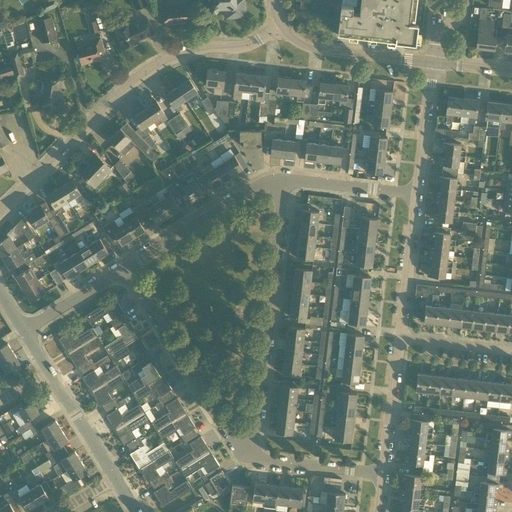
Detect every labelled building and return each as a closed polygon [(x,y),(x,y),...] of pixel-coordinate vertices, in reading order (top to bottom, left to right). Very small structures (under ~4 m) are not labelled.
[(46,10),(58,6),(55,0),(54,0),(43,4),(46,10)] [(130,0),(135,11),(147,6),(146,4),(151,2),(150,0),(130,0)] [(213,0),(213,5),(212,5),(211,7),(211,10),(213,12),(215,12),(217,10),(217,9),(226,8),(226,18),(245,17),(244,0),(213,0)] [(300,0),(300,8),(327,11),(328,1),(336,2),(336,0),(300,0)] [(361,0),(360,13),(352,13),(353,6),(345,5),(341,4),(337,35),(350,36),(357,37),(399,42),(412,44),(414,24),(417,0),(361,0)] [(488,0),(488,6),(508,8),(509,0),(488,0)] [(157,13),(160,12),(161,20),(165,20),(165,26),(174,25),(174,24),(190,22),(188,7),(171,9),(170,6),(164,7),(163,3),(156,3),(157,13)] [(504,13),(503,13),(502,24),(510,25),(511,12),(504,11),(504,13)] [(56,39),(54,29),(51,17),(37,21),(42,42),(56,39)] [(154,34),(147,18),(132,25),(131,23),(114,31),(122,50),(139,42),(139,40),(154,34)] [(494,50),(495,40),(495,37),(496,29),(493,29),(493,22),(480,20),(477,48),(494,50)] [(98,31),(95,21),(89,23),(92,32),(98,31)] [(106,58),(100,37),(89,40),(90,45),(87,45),(77,48),(82,64),(106,58)] [(24,76),(17,52),(10,54),(16,78),(24,76)] [(10,65),(0,68),(0,76),(8,74),(13,73),(10,65)] [(207,80),(206,85),(214,86),(213,94),(214,95),(222,96),(224,82),(225,72),(208,70),(207,80)] [(249,91),(251,75),(236,73),(233,98),(240,99),(241,90),(249,91)] [(249,91),(256,92),(255,100),(263,101),(266,76),(251,75),(249,91)] [(276,92),(276,98),(282,99),(283,93),(290,94),(292,79),(291,79),(292,78),(284,77),(284,79),(278,78),(277,88),(276,92)] [(45,78),(45,82),(38,82),(38,87),(42,89),(41,93),(43,93),(42,105),(56,107),(58,91),(60,92),(61,80),(45,78)] [(290,94),(297,94),(296,101),(303,101),(304,95),(306,81),(292,79),(290,94)] [(189,80),(177,87),(186,99),(191,108),(198,103),(196,100),(201,97),(195,88),(189,80)] [(334,84),(333,84),(333,83),(327,82),(327,83),(320,83),(319,93),(319,97),(318,105),(318,108),(320,109),(323,106),(323,104),(325,104),(325,98),(332,99),(334,84)] [(348,86),(334,84),(332,99),(339,99),(339,106),(345,106),(345,100),(346,100),(348,86)] [(177,87),(166,95),(171,104),(177,112),(183,108),(180,103),(186,99),(177,87)] [(391,103),(393,91),(376,89),(374,101),(391,103)] [(216,111),(214,108),(207,97),(201,101),(210,115),(216,111)] [(461,115),(463,99),(448,97),(446,121),(453,121),(454,114),(461,115)] [(461,115),(460,123),(475,124),(477,100),(463,99),(461,115)] [(267,114),(274,115),(279,115),(280,109),(275,109),(276,101),(268,100),(268,104),(267,114)] [(226,117),(227,102),(216,101),(215,107),(214,108),(216,111),(220,117),(226,117)] [(390,115),(391,103),(374,101),(373,113),(390,115)] [(501,103),(487,101),(485,119),(487,122),(486,126),(498,127),(501,103)] [(145,109),(156,126),(168,119),(164,114),(164,113),(156,102),(145,109)] [(227,102),(226,117),(233,117),(235,103),(227,102)] [(266,116),(267,114),(268,104),(260,103),(259,116),(266,116)] [(303,103),(301,118),(304,118),(309,119),(310,104),(303,103)] [(498,127),(498,129),(506,129),(507,122),(511,122),(511,104),(501,103),(498,127)] [(310,119),(330,121),(331,113),(318,111),(318,108),(318,105),(310,104),(309,119),(310,119)] [(145,109),(133,117),(141,129),(142,129),(145,134),(156,126),(145,109)] [(344,109),(343,123),(351,124),(352,110),(344,109)] [(182,130),(185,134),(192,130),(180,113),(174,117),(182,130)] [(388,127),(390,115),(373,113),(371,125),(388,127)] [(182,130),(174,117),(167,121),(176,134),(182,130)] [(286,123),(287,118),(274,117),(274,122),(274,126),(286,127),(286,123)] [(302,139),(304,125),(304,120),(287,118),(286,123),(297,124),(295,138),(302,139)] [(320,127),(321,122),(309,121),(310,119),(309,119),(304,118),(304,120),(304,125),(320,127)] [(126,122),(109,140),(116,147),(124,155),(130,149),(135,145),(152,162),(158,155),(153,149),(143,139),(138,135),(133,130),(126,122)] [(0,146),(9,142),(0,125),(0,146)] [(478,141),(478,140),(479,126),(473,126),(472,133),(469,133),(468,139),(478,141)] [(478,140),(478,141),(484,142),(485,142),(487,127),(479,126),(478,140)] [(459,131),(455,131),(445,130),(444,137),(454,138),(459,139),(459,131)] [(261,147),(261,132),(239,132),(239,141),(243,141),(243,147),(261,147)] [(150,135),(143,139),(153,149),(157,146),(150,135)] [(386,150),(387,137),(370,135),(369,148),(386,150)] [(212,143),(215,147),(225,141),(223,137),(212,143)] [(282,157),(284,140),(272,139),(270,156),(282,157)] [(296,142),(284,140),(282,157),(294,158),(296,142)] [(445,154),(464,156),(465,151),(460,150),(460,144),(443,142),(442,149),(446,149),(445,154)] [(215,147),(212,143),(202,149),(205,153),(215,147)] [(317,161),(319,144),(306,143),(304,160),(317,161)] [(328,162),(330,146),(319,144),(317,161),(328,162)] [(343,147),(330,146),(328,162),(341,164),(343,147)] [(384,161),(386,150),(369,148),(367,159),(384,161)] [(194,160),(205,153),(202,149),(197,152),(195,150),(191,153),(192,155),(194,160)] [(111,169),(102,160),(95,153),(88,161),(90,163),(81,173),(88,180),(95,186),(111,169)] [(464,162),(464,156),(445,154),(444,159),(441,158),(440,165),(445,165),(444,171),(457,173),(459,161),(464,162)] [(1,155),(0,155),(0,173),(8,169),(1,155)] [(234,155),(224,162),(233,176),(243,170),(239,162),(234,155)] [(367,159),(367,162),(366,172),(383,174),(384,161),(367,159)] [(130,171),(119,160),(114,165),(123,178),(130,171)] [(233,176),(224,162),(214,168),(222,182),(233,176)] [(173,184),(179,195),(185,191),(192,201),(203,194),(198,186),(194,180),(188,183),(186,179),(183,174),(178,178),(170,166),(164,169),(168,176),(168,177),(173,184)] [(214,168),(203,174),(212,189),(222,182),(214,168)] [(442,183),(441,188),(460,190),(461,185),(456,184),(456,178),(457,173),(444,171),(444,176),(439,176),(438,182),(442,183)] [(60,187),(67,200),(74,196),(78,203),(81,201),(85,207),(93,202),(85,190),(80,193),(77,189),(72,180),(60,187)] [(165,197),(159,201),(168,216),(180,209),(173,198),(179,195),(173,184),(166,188),(167,189),(168,190),(163,193),(165,197)] [(60,187),(47,195),(55,208),(52,210),(50,211),(66,235),(69,233),(71,232),(63,220),(66,218),(62,212),(65,211),(65,210),(71,206),(67,200),(60,187)] [(441,188),(440,192),(437,192),(436,198),(454,200),(454,195),(460,195),(460,190),(441,188)] [(135,201),(144,216),(150,213),(157,223),(168,216),(159,201),(153,205),(150,200),(145,203),(144,201),(141,197),(135,201)] [(436,198),(436,204),(439,205),(438,209),(458,212),(458,206),(453,206),(454,200),(436,198)] [(124,223),(133,237),(145,230),(138,220),(144,216),(135,201),(136,203),(129,206),(133,212),(122,219),(124,223)] [(50,211),(45,202),(26,213),(34,227),(48,219),(60,238),(66,235),(53,215),(50,211)] [(348,215),(349,215),(350,205),(344,204),(341,227),(346,227),(348,215)] [(301,222),(317,224),(319,212),(302,209),(301,222)] [(438,209),(438,214),(435,214),(434,220),(451,222),(452,216),(457,217),(458,212),(438,209)] [(0,241),(0,252),(3,257),(24,244),(23,243),(16,248),(12,242),(21,234),(21,235),(25,233),(29,240),(35,236),(23,217),(5,236),(6,237),(4,239),(0,241)] [(361,217),(359,229),(376,231),(378,219),(361,217)] [(124,223),(118,226),(116,222),(115,222),(114,220),(102,227),(109,238),(115,234),(122,245),(133,237),(124,223)] [(299,234),(316,236),(317,224),(301,222),(299,234)] [(482,232),(482,226),(477,225),(477,224),(463,222),(462,229),(475,231),(482,232)] [(80,229),(82,234),(93,227),(90,223),(80,229)] [(454,246),(454,240),(449,239),(450,234),(449,233),(450,228),(438,227),(437,232),(433,231),(432,238),(435,238),(434,243),(454,246)] [(80,229),(69,236),(72,240),(82,234),(80,229)] [(376,231),(359,229),(358,241),(375,243),(376,231)] [(298,246),(315,248),(316,236),(299,234),(298,246)] [(62,246),(72,240),(69,236),(59,242),(62,246)] [(100,238),(89,245),(98,259),(109,253),(100,238)] [(356,253),(373,255),(375,243),(358,241),(356,253)] [(62,246),(59,242),(49,248),(52,252),(62,246)] [(434,243),(434,248),(431,248),(430,254),(447,256),(448,251),(453,251),(454,246),(434,243)] [(24,260),(23,259),(20,254),(27,249),(24,244),(3,257),(10,268),(12,267),(24,260)] [(79,251),(88,266),(98,259),(89,245),(79,251)] [(298,246),(296,258),(313,260),(315,248),(298,246)] [(334,267),(335,250),(331,250),(329,260),(318,259),(317,265),(334,267)] [(69,257),(78,272),(88,266),(79,251),(69,257)] [(373,255),(356,253),(345,251),(344,261),(347,261),(347,262),(355,263),(355,265),(372,267),(373,255)] [(23,259),(24,260),(12,267),(15,271),(30,262),(33,260),(36,258),(33,253),(23,259)] [(36,258),(33,260),(37,266),(45,261),(49,259),(45,253),(36,258)] [(432,265),(451,267),(452,262),(447,261),(447,256),(430,254),(429,260),(432,260),(432,265)] [(69,257),(58,264),(67,278),(78,272),(69,257)] [(33,260),(30,262),(15,271),(17,275),(30,267),(37,266),(33,260)] [(450,273),(451,267),(432,265),(431,270),(428,269),(427,276),(445,278),(445,272),(450,273)] [(23,289),(38,280),(30,267),(17,275),(15,277),(23,289)] [(293,280),(310,282),(312,270),(295,268),(293,280)] [(49,273),(52,277),(57,285),(63,281),(55,269),(49,273)] [(345,286),(352,287),(369,289),(371,277),(354,275),(354,277),(346,276),(345,286)] [(484,279),(485,275),(480,275),(479,288),(500,290),(501,285),(490,284),(491,280),(484,279)] [(46,292),(38,280),(23,289),(31,301),(46,292)] [(292,292),(309,294),(310,282),(293,280),(292,292)] [(347,286),(345,298),(351,299),(368,301),(369,289),(352,287),(347,286)] [(428,286),(428,293),(433,294),(431,306),(426,306),(424,322),(436,324),(438,307),(439,292),(440,287),(428,286)] [(309,294),(292,292),(291,304),(308,306),(309,294)] [(115,297),(85,316),(86,317),(90,324),(104,315),(108,313),(113,319),(110,321),(113,326),(125,318),(122,314),(124,313),(115,297)] [(350,311),(367,313),(368,301),(351,299),(350,311)] [(450,308),(448,325),(460,326),(462,310),(462,305),(451,303),(450,308)] [(306,318),(308,306),(291,304),(289,316),(299,317),(299,322),(305,323),(309,323),(309,318),(306,318)] [(438,307),(436,324),(448,325),(450,308),(438,307)] [(336,309),(332,309),(330,321),(331,321),(330,326),(342,328),(343,323),(335,322),(336,309)] [(472,328),(474,311),(462,310),(460,326),(472,328)] [(365,325),(367,313),(350,311),(348,323),(365,325)] [(483,329),(485,312),(474,311),(472,328),(483,329)] [(485,312),(483,329),(495,331),(497,314),(485,312)] [(507,332),(509,315),(497,314),(495,331),(507,332)] [(113,326),(110,328),(116,338),(104,346),(109,354),(139,336),(129,321),(128,322),(125,318),(113,326)] [(322,325),(309,323),(305,323),(305,328),(321,330),(320,342),(325,343),(327,326),(322,325)] [(59,339),(68,354),(97,335),(92,327),(74,338),(70,332),(73,330),(70,325),(57,333),(60,338),(59,339)] [(304,340),(305,328),(288,326),(287,338),(304,340)] [(345,345),(362,347),(364,335),(347,333),(345,345)] [(102,343),(97,335),(68,354),(77,368),(79,367),(81,372),(94,364),(91,359),(88,361),(84,354),(102,343)] [(109,354),(112,359),(114,362),(132,351),(136,358),(133,359),(133,360),(128,362),(131,367),(149,356),(146,352),(148,351),(139,336),(109,354)] [(285,350),(302,352),(304,340),(287,338),(285,350)] [(0,361),(0,362),(14,354),(7,343),(0,347),(0,361)] [(361,359),(362,347),(345,345),(344,357),(361,359)] [(284,362),(301,364),(302,352),(285,350),(284,362)] [(0,362),(1,364),(7,373),(20,364),(14,354),(0,362)] [(94,364),(81,372),(84,376),(82,377),(92,392),(121,374),(116,366),(104,373),(102,375),(100,376),(98,377),(94,370),(96,369),(99,367),(112,359),(109,354),(94,364)] [(131,367),(134,372),(138,372),(143,369),(146,373),(128,385),(133,393),(162,374),(153,360),(151,361),(149,356),(131,367)] [(343,369),(360,371),(361,359),(344,357),(343,369)] [(299,376),(301,364),(284,362),(282,374),(299,376)] [(322,367),(317,366),(316,370),(312,370),(311,376),(316,376),(315,378),(320,379),(322,367)] [(343,369),(341,381),(358,383),(360,371),(343,369)] [(105,410),(122,399),(119,396),(115,398),(115,397),(112,399),(108,392),(125,381),(121,374),(92,392),(101,407),(102,406),(105,410)] [(157,398),(160,402),(173,394),(170,390),(172,389),(162,374),(133,393),(138,400),(150,393),(156,389),(160,396),(157,398)] [(428,392),(430,375),(418,374),(416,391),(428,392)] [(440,393),(442,377),(430,375),(428,392),(440,393)] [(452,395),(454,378),(442,377),(440,393),(452,395)] [(464,396),(466,379),(454,378),(452,395),(464,396)] [(475,398),(477,381),(466,379),(464,396),(475,398)] [(487,399),(489,382),(477,381),(475,398),(487,399)] [(499,400),(501,384),(489,382),(487,399),(499,400)] [(281,384),(280,397),(297,399),(298,386),(281,384)] [(499,400),(502,401),(511,402),(511,397),(511,384),(501,384),(499,400)] [(355,406),(357,393),(340,391),(338,404),(355,406)] [(156,405),(159,410),(166,405),(170,412),(152,423),(157,431),(186,412),(177,398),(175,399),(173,394),(160,402),(156,405)] [(295,410),(297,399),(280,397),(278,408),(295,410)] [(124,404),(122,399),(105,410),(108,414),(106,415),(115,430),(145,412),(141,406),(139,403),(122,414),(118,408),(124,404)] [(20,426),(17,428),(21,434),(27,431),(23,424),(26,422),(25,422),(39,413),(32,402),(13,415),(20,426)] [(141,406),(145,412),(151,408),(147,402),(141,406)] [(337,415),(354,418),(355,406),(338,404),(337,415)] [(277,420),(294,422),(295,410),(278,408),(277,420)] [(129,448),(141,440),(138,436),(142,434),(138,427),(149,419),(145,412),(115,430),(124,445),(126,444),(129,448)] [(196,433),(194,428),(195,427),(186,412),(157,431),(161,438),(180,427),(184,434),(181,436),(184,440),(196,433)] [(413,426),(412,431),(431,433),(432,428),(428,427),(429,421),(430,421),(431,416),(413,414),(412,419),(410,419),(409,425),(413,426)] [(336,427),(353,429),(354,418),(337,415),(336,427)] [(1,424),(6,433),(13,429),(8,420),(1,424)] [(48,439),(62,431),(55,420),(41,429),(48,439)] [(277,420),(275,433),(292,435),(294,422),(277,420)] [(506,441),(506,436),(510,436),(510,430),(508,430),(509,425),(493,423),(492,434),(486,434),(486,439),(506,441)] [(35,426),(30,429),(33,434),(34,435),(39,432),(35,426)] [(336,427),(335,430),(334,440),(351,442),(353,429),(336,427)] [(48,439),(42,442),(48,452),(45,453),(49,460),(54,456),(50,450),(54,448),(54,450),(60,446),(68,441),(62,431),(48,439)] [(431,433),(412,431),(412,435),(408,435),(408,441),(426,443),(427,438),(431,438),(431,433)] [(181,469),(210,451),(201,436),(199,437),(196,433),(184,440),(187,445),(190,443),(194,450),(175,461),(181,469)] [(475,437),(474,437),(461,435),(459,447),(465,447),(466,442),(474,443),(475,437)] [(139,468),(168,450),(163,442),(151,449),(144,438),(141,440),(129,448),(132,453),(130,454),(139,468)] [(490,450),(508,452),(508,446),(505,446),(506,441),(486,439),(485,444),(491,445),(490,450)] [(426,443),(408,441),(407,447),(410,447),(410,453),(429,455),(430,450),(425,449),(426,443)] [(168,450),(139,468),(148,483),(150,482),(153,486),(170,476),(167,471),(165,472),(160,476),(156,469),(174,458),(173,457),(168,450)] [(483,460),(503,463),(504,458),(507,458),(508,452),(490,450),(489,456),(484,455),(483,460)] [(58,476),(61,474),(67,470),(81,462),(74,451),(61,460),(60,459),(57,461),(54,456),(47,461),(37,467),(38,469),(39,471),(52,464),(58,476)] [(181,469),(185,477),(187,476),(190,482),(194,480),(191,473),(200,467),(205,475),(202,477),(204,481),(209,478),(220,471),(217,467),(219,466),(210,451),(181,469)] [(406,457),(405,463),(415,464),(423,465),(422,471),(432,472),(434,456),(429,455),(410,453),(409,457),(406,457)] [(468,459),(464,458),(458,458),(456,474),(469,475),(470,464),(467,464),(468,459)] [(483,460),(482,466),(488,467),(487,472),(505,474),(506,468),(503,468),(503,463),(483,460)] [(67,470),(61,474),(67,484),(61,487),(64,493),(74,488),(70,483),(74,481),(87,472),(81,462),(67,470)] [(38,469),(33,473),(35,475),(34,476),(37,481),(44,477),(41,472),(40,472),(39,471),(38,469)] [(218,493),(223,489),(227,487),(226,486),(230,484),(222,470),(220,471),(209,478),(210,481),(205,485),(211,496),(217,492),(218,493)] [(406,486),(425,488),(426,483),(421,482),(422,476),(404,474),(403,480),(407,481),(406,486)] [(469,475),(456,474),(454,490),(461,490),(467,491),(469,475)] [(13,496),(18,493),(20,496),(19,496),(28,510),(38,504),(30,490),(27,484),(18,490),(16,487),(16,488),(13,483),(8,475),(2,479),(7,487),(10,491),(13,496)] [(174,482),(170,476),(153,486),(155,491),(154,492),(163,507),(192,488),(187,480),(174,489),(171,484),(174,482)] [(474,492),(494,494),(494,490),(497,490),(498,484),(480,481),(480,487),(474,487),(474,492)] [(40,483),(30,490),(38,504),(49,497),(40,483)] [(267,484),(254,483),(252,501),(264,502),(267,484)] [(230,484),(226,486),(227,487),(229,491),(231,493),(230,503),(244,505),(245,500),(247,500),(249,486),(230,484)] [(276,509),(276,503),(278,486),(267,484),(264,502),(264,507),(276,509)] [(198,489),(205,500),(209,497),(202,486),(198,489)] [(288,505),(290,487),(278,486),(276,503),(288,505)] [(401,496),(419,498),(420,493),(424,493),(425,488),(406,486),(406,490),(402,490),(401,496)] [(288,505),(300,506),(301,498),(303,489),(290,487),(288,505)] [(10,491),(3,495),(6,500),(13,496),(10,491)] [(327,491),(326,504),(344,506),(345,494),(327,491)] [(494,494),(474,492),(472,492),(471,497),(473,498),(472,503),(478,504),(496,506),(496,500),(493,499),(494,494)] [(401,496),(400,502),(404,503),(403,507),(423,510),(423,505),(418,504),(419,498),(401,496)] [(201,499),(193,504),(195,508),(204,502),(201,499)] [(443,501),(441,511),(447,511),(449,502),(443,501)] [(0,508),(0,511),(14,511),(9,503),(0,508)]
